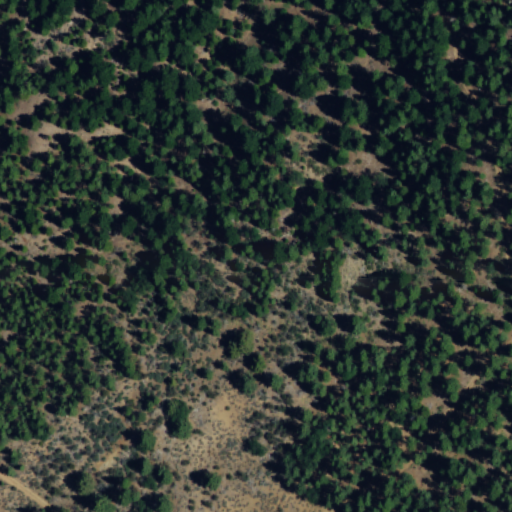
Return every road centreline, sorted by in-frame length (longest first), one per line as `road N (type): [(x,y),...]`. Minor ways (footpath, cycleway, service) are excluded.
road 1 (track): [(511,294),(429,0)]
road 2 (track): [(511,410),(490,409),(243,511)]
